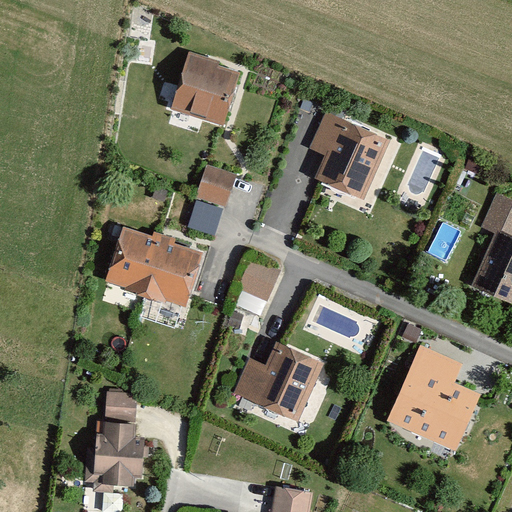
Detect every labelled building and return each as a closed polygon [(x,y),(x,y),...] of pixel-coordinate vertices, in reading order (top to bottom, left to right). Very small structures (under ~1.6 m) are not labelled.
[(193,63),(176,117),(228,134),(246,80),(193,63)] [(398,146),(327,116),(311,154),(328,161),(319,183),(372,206),(398,146)] [(211,169),(200,201),(230,210),(242,179),(211,169)] [(289,227),(290,193),(274,193),(273,226),(289,227)] [(511,204),(499,199),(484,233),(500,240),(477,291),(511,306),(511,204)] [(127,235),(110,289),(192,314),(209,260),(127,235)] [(254,263),(241,294),(269,307),(283,276),(254,263)] [(420,346),(389,422),(457,450),(480,393),(456,384),(464,364),(420,346)] [(269,369),(253,362),(238,396),(302,425),(327,369),(279,348),(269,369)] [(108,389),(106,417),(136,419),(138,391),(108,389)] [(137,424),(95,421),(92,475),(103,476),(102,484),(134,486),(134,477),(142,478),(145,438),(136,438),(137,424)] [(279,489),(274,511),(313,511),(317,496),(279,489)]
